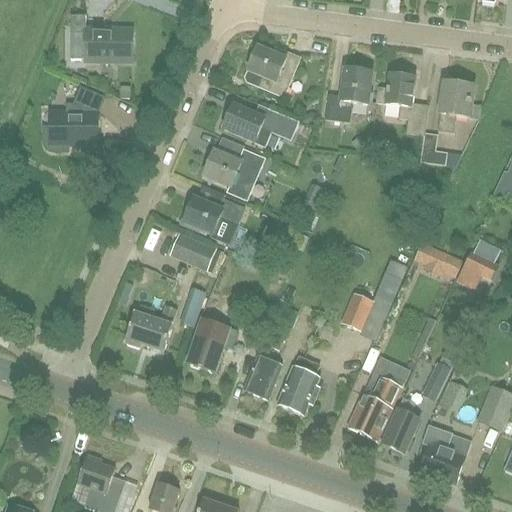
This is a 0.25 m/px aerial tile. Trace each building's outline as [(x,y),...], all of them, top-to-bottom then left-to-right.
[(72,37),(72,64),(85,64),(133,65),(133,32),(86,31),(86,37),(72,37)] [(284,101),(293,80),(281,75),(286,62),(258,50),(245,81),(247,86),(284,101)] [(367,107),(372,75),(345,71),(341,100),(329,98),(326,122),(349,125),(352,105),(367,107)] [(376,105),(386,106),(401,108),(399,120),(409,122),(407,136),(425,139),(425,136),(429,109),(413,106),(416,81),(390,77),(388,91),(379,90),(376,105)] [(471,121),(475,89),(445,85),(441,117),(442,117),(439,135),(455,137),(457,119),(471,121)] [(50,115),(50,130),(44,130),(44,145),(45,149),(49,153),(53,154),(68,154),(68,148),(98,149),(98,115),(80,115),(80,107),(67,107),(67,115),(50,115)] [(265,151),(271,137),(291,145),(300,125),(268,112),(264,122),(233,109),(223,133),(265,151)] [(421,165),(445,169),(456,170),(461,158),(447,156),(436,154),(438,138),(425,136),(425,139),(421,165)] [(203,179),(229,190),(226,196),(246,203),(255,182),(262,163),(243,155),(239,165),(214,155),(203,179)] [(238,229),(245,212),(222,203),(219,212),(194,202),(190,211),(187,210),(180,228),(198,235),(199,232),(211,237),(211,239),(229,246),(236,229),(238,229)] [(217,252),(179,237),(170,259),(207,275),(217,252)] [(481,242),(474,256),(471,254),(456,285),(475,294),(482,279),(492,284),(500,268),(495,266),(501,252),(481,242)] [(463,263),(422,245),(415,262),(425,267),(423,271),(442,280),(444,275),(455,280),(463,263)] [(406,339),(426,303),(407,293),(387,329),(406,339)] [(354,296),(341,326),(362,335),(363,334),(378,340),(388,318),(378,314),(372,311),(375,305),(354,296)] [(267,319),(273,304),(255,297),(249,313),(241,337),(254,343),(263,318),(267,319)] [(280,308),(275,324),(266,349),(279,354),(289,329),(293,331),(298,315),(280,308)] [(162,355),(176,312),(165,309),(160,324),(150,321),(153,313),(140,309),(138,317),(134,316),(126,343),(128,344),(127,348),(138,352),(140,348),(162,355)] [(197,339),(187,367),(214,376),(224,348),(228,336),(236,339),(241,323),(233,320),(206,312),(197,339)] [(425,349),(437,324),(430,321),(419,346),(425,349)] [(268,404),(284,366),(259,356),(243,394),(268,404)] [(316,391),(320,381),(314,379),(319,368),(299,360),(294,372),(293,371),(289,380),(287,379),(281,394),(284,395),(278,408),(304,419),(309,406),(312,407),(318,391),(316,391)] [(363,399),(348,431),(376,444),(402,391),(410,375),(382,361),(364,399),(363,399)] [(435,406),(439,397),(451,372),(438,365),(421,399),(435,406)] [(511,408),(511,396),(491,388),(477,424),(502,434),(511,408)] [(413,437),(419,423),(410,419),(415,408),(403,403),(399,413),(397,412),(382,447),(405,458),(414,437),(413,437)] [(430,448),(420,475),(435,481),(455,488),(465,460),(471,444),(467,443),(451,437),(430,429),(424,445),(430,448)] [(88,458),(78,487),(91,491),(85,510),(90,511),(116,511),(126,484),(113,480),(116,472),(100,467),(102,463),(88,458)] [(174,511),(180,494),(159,486),(150,511),(174,511)] [(232,511),(217,507),(218,504),(208,501),(207,503),(204,502),(200,511),(232,511)]
